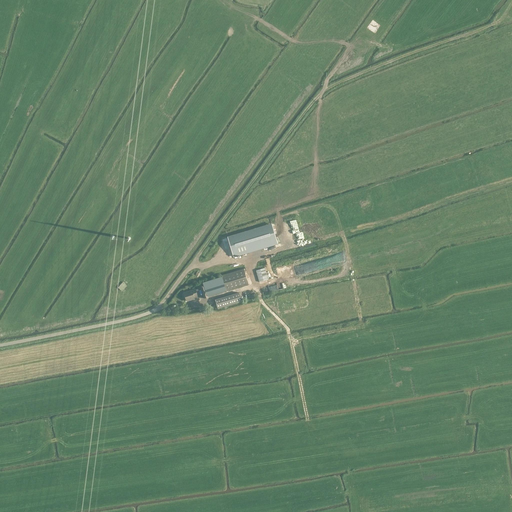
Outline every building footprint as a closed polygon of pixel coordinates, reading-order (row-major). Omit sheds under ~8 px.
[(291,223),(294,234),(300,233),(297,221),(291,223)] [(228,238),(234,256),(277,243),(272,225),(228,238)] [(268,279),(265,268),(256,270),(259,282),(268,279)] [(226,291),(248,285),(244,269),(221,275),(222,278),(210,281),(203,283),(204,287),(201,288),(204,298),(209,297),(209,296),(226,291)] [(124,282),(118,288),(123,293),(129,287),(124,282)] [(184,293),(186,301),(194,299),(194,297),(197,296),(195,290),(184,293)] [(215,300),(218,309),(232,304),(242,301),(239,293),(215,300)]
